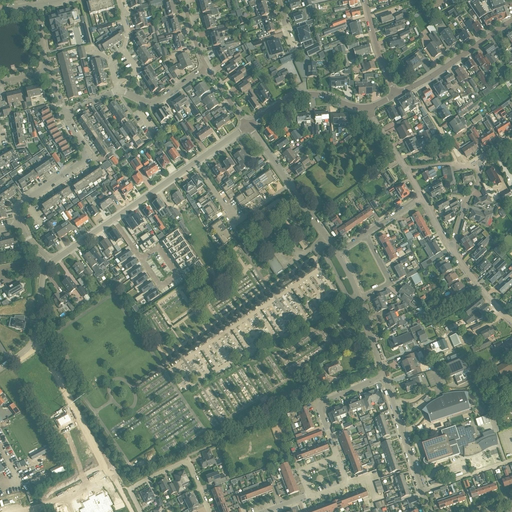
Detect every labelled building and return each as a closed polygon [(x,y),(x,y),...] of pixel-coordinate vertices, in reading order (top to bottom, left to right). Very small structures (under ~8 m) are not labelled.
[(112,0),(101,0),(87,4),(90,15),(111,10),(112,14),(116,13),(112,0)] [(264,0),(250,5),(251,8),(255,7),(257,12),(256,12),(257,12),(267,9),(265,3),(264,0)] [(301,0),(298,0),(289,3),(291,10),(299,7),(298,6),(303,4),(301,0)] [(502,0),(477,0),(467,3),(479,19),(486,14),(505,7),(503,0),(502,0)] [(173,2),(165,4),(167,10),(174,8),(173,2)] [(208,5),(201,7),(202,13),(210,11),(209,8),(212,7),(211,4),(208,5)] [(490,14),(482,19),(487,28),(493,24),(504,20),(510,17),(506,7),(490,14)] [(165,17),(161,18),(162,21),(168,19),(167,17),(176,14),(174,8),(167,10),(164,11),(165,17)] [(459,16),(454,8),(446,13),(448,18),(452,15),(455,19),(459,16)] [(258,17),(251,20),(252,23),(263,19),(262,17),(269,14),(267,9),(257,12),(258,17)] [(51,17),(48,18),(53,36),(55,35),(57,40),(54,41),(56,49),(61,48),(61,45),(68,44),(66,38),(69,38),(67,32),(65,32),(64,30),(62,30),(60,25),(61,25),(60,23),(62,22),(63,25),(70,23),(70,25),(77,24),(77,23),(80,22),(80,21),(78,10),(71,12),(70,10),(50,15),(51,17)] [(294,18),(293,18),(294,21),(295,21),(295,22),(296,22),(297,24),(307,21),(304,12),(293,16),(294,18)] [(390,12),(379,16),(382,24),(393,20),(390,12)] [(401,12),(394,16),(396,21),(403,17),(401,12)] [(142,13),(137,15),(132,16),(134,21),(143,19),(145,18),(144,13),(142,14),(142,13)] [(204,18),(202,19),(203,22),(205,22),(205,24),(217,21),(216,18),(212,19),(211,16),(204,18)] [(439,17),(432,20),(435,26),(439,24),(438,22),(441,20),(439,17)] [(330,27),(330,29),(345,23),(347,23),(345,18),(332,24),(333,26),(330,27)] [(143,19),(134,21),(135,26),(139,25),(140,29),(148,27),(147,23),(144,24),(143,19)] [(168,19),(162,21),(163,24),(166,23),(168,29),(171,28),(179,25),(177,19),(170,21),(170,22),(168,22),(168,19)] [(263,19),(252,23),(253,27),(257,26),(257,25),(259,24),(261,29),(262,29),(273,25),(271,19),(265,21),(264,19),(263,19)] [(385,32),(383,32),(385,36),(386,35),(386,36),(397,32),(404,29),(402,23),(401,20),(395,22),(396,25),(384,29),(385,32)] [(217,21),(205,24),(207,30),(214,28),(216,27),(216,24),(216,22),(217,21)] [(472,21),(467,24),(470,29),(472,27),(476,33),(478,32),(479,32),(481,31),(481,30),(482,30),(477,23),(474,25),(472,21)] [(300,29),(297,30),(299,37),(308,34),(309,34),(305,23),(298,25),(300,29)] [(347,28),(345,23),(330,29),(322,32),(324,37),(347,28)] [(349,30),(346,32),(347,33),(351,31),(354,30),(354,29),(356,28),(356,30),(361,29),(359,23),(355,24),(355,23),(352,24),(352,25),(349,26),(350,28),(349,29),(349,30)] [(428,32),(434,30),(430,23),(425,26),(428,32)] [(179,25),(171,28),(173,33),(181,31),(179,25)] [(261,36),(259,37),(259,39),(261,38),(261,39),(269,36),(268,33),(275,31),(273,25),(262,29),(263,33),(260,34),(261,36)] [(111,32),(112,35),(118,43),(122,40),(119,35),(122,34),(118,28),(115,29),(111,32)] [(351,31),(347,33),(347,34),(351,32),(353,38),(362,36),(361,33),(362,33),(361,29),(356,30),(356,28),(354,29),(354,30),(351,31)] [(213,34),(210,35),(211,41),(223,38),(223,37),(225,37),(224,32),(222,33),(222,32),(225,31),(224,29),(218,30),(212,32),(213,34)] [(448,29),(441,34),(442,36),(450,47),(451,46),(452,47),(456,44),(455,43),(456,42),(452,36),(452,35),(448,29)] [(85,31),(78,32),(80,44),(88,42),(85,31)] [(137,39),(132,42),(135,46),(144,41),(147,39),(142,31),(135,36),(137,39)] [(434,32),(431,34),(436,42),(440,40),(434,32)] [(456,35),(454,36),(457,39),(460,37),(463,42),(466,40),(466,41),(469,39),(468,39),(469,38),(469,37),(468,34),(467,35),(465,32),(459,35),(458,35),(457,36),(456,35)] [(106,34),(102,37),(109,49),(114,46),(108,37),(106,34)] [(299,37),(298,37),(300,44),(310,41),(308,34),(299,37)] [(112,35),(108,37),(114,46),(118,43),(112,35)] [(184,40),(183,36),(182,37),(182,36),(174,38),(175,42),(174,42),(174,43),(174,45),(176,44),(184,42),(183,40),(184,40)] [(98,42),(96,44),(100,50),(102,48),(105,52),(109,49),(102,37),(97,40),(98,42)] [(223,38),(211,41),(213,47),(220,45),(221,47),(225,46),(231,45),(235,44),(234,41),(225,43),(226,44),(225,45),(224,42),(223,38)] [(399,38),(388,40),(390,48),(401,45),(399,38)] [(344,39),(324,47),(325,50),(346,43),(344,39)] [(511,45),(507,39),(504,42),(503,40),(499,42),(504,49),(508,47),(511,45)] [(267,42),(263,43),(266,51),(280,47),(280,45),(281,45),(279,41),(278,41),(278,40),(268,43),(267,42)] [(144,41),(135,46),(138,51),(144,46),(144,47),(146,45),(144,41)] [(357,41),(347,44),(348,50),(353,49),(356,58),(371,53),(368,44),(359,47),(357,41)] [(185,44),(184,44),(184,42),(176,44),(174,45),(173,45),(174,48),(177,48),(177,50),(185,48),(186,48),(185,44)] [(434,42),(427,47),(434,58),(441,53),(434,42)] [(305,49),(309,57),(320,51),(317,44),(305,49)] [(495,45),(493,47),(491,44),(484,50),(487,54),(485,56),(491,66),(497,62),(493,56),(499,51),(495,45)] [(222,50),(217,52),(219,57),(230,52),(228,49),(232,47),(231,45),(225,46),(225,49),(222,51),(222,50)] [(343,45),(337,47),(339,55),(342,63),(348,61),(345,51),(343,45)] [(138,51),(136,52),(139,56),(147,51),(144,47),(144,46),(138,51)] [(84,47),(77,48),(80,60),(87,58),(84,47)] [(280,47),(266,51),(269,60),(276,58),(275,56),(282,53),(282,52),(283,51),(282,48),(281,48),(280,47)] [(147,51),(139,56),(142,60),(150,55),(147,51)] [(416,56),(406,63),(410,68),(411,70),(412,71),(422,65),(419,61),(424,58),(418,51),(414,54),(416,56)] [(67,52),(58,55),(59,61),(72,57),(71,55),(68,56),(67,52)] [(230,52),(219,57),(222,63),(228,61),(227,60),(232,57),(230,52)] [(187,53),(177,57),(180,63),(189,59),(187,53)] [(281,61),(286,58),(283,53),(278,56),(281,61)] [(480,54),(475,58),(481,67),(484,66),(487,71),(492,68),(486,59),(484,60),(480,54)] [(150,55),(142,60),(140,61),(142,64),(143,63),(144,65),(153,60),(150,55)] [(231,65),(225,69),(229,74),(237,68),(234,64),(241,59),(239,56),(229,63),(231,65)] [(72,57),(59,61),(60,66),(70,64),(69,60),(72,59),(72,57)] [(94,57),(88,59),(89,62),(90,62),(92,67),(103,64),(102,61),(100,61),(100,59),(95,60),(94,57)] [(180,63),(177,65),(179,68),(182,67),(183,70),(192,66),(189,59),(180,63)] [(368,61),(361,63),(363,70),(362,71),(362,73),(376,69),(374,62),(369,64),(368,61)] [(471,61),(465,64),(469,70),(472,68),(475,72),(477,70),(475,66),(471,61)] [(315,63),(307,63),(308,71),(309,77),(316,77),(315,63)] [(145,72),(141,76),(144,80),(153,73),(154,73),(149,66),(144,70),(145,72)] [(237,75),(232,78),(236,84),(244,78),(241,74),(246,71),(243,67),(236,72),(237,75)] [(270,70),(272,74),(271,75),(273,78),(274,78),(277,84),(284,80),(282,77),(288,74),(288,72),(287,72),(286,69),(279,73),(279,75),(278,75),(276,73),(277,72),(274,67),(273,68),(270,70)] [(74,68),(62,72),(63,77),(73,75),(72,71),(75,70),(74,68)] [(461,68),(455,72),(458,76),(456,78),(459,83),(468,77),(466,73),(465,74),(461,68)] [(153,73),(144,80),(147,84),(154,79),(155,79),(156,78),(153,73)] [(364,74),(364,80),(365,94),(372,94),(372,89),(375,89),(374,81),(367,82),(367,74),(364,74)] [(447,82),(444,84),(448,90),(451,87),(448,83),(451,81),(454,85),(456,83),(454,80),(451,74),(444,79),(447,82)] [(244,84),(239,88),(242,93),(251,87),(248,83),(252,80),(250,77),(242,82),(244,84)] [(344,78),(331,79),(332,87),(344,86),(344,83),(347,83),(347,77),(343,77),(344,78)] [(154,79),(147,84),(149,88),(157,83),(155,79),(154,79)] [(77,80),(65,83),(66,88),(76,86),(75,82),(78,81),(77,80)] [(362,82),(355,83),(355,90),(358,90),(359,95),(365,94),(364,80),(362,80),(362,82)] [(157,83),(149,88),(152,93),(156,90),(159,94),(165,89),(163,85),(160,87),(157,83)] [(192,100),(194,104),(200,100),(199,97),(200,96),(200,97),(209,91),(204,83),(201,84),(200,84),(197,86),(197,87),(195,89),(196,88),(198,92),(196,94),(198,96),(192,100)] [(262,93),(258,95),(263,104),(268,100),(265,95),(269,91),(264,83),(260,86),(263,89),(260,91),(262,93)] [(440,83),(433,87),(436,92),(440,90),(442,94),(443,93),(445,96),(450,93),(447,90),(444,86),(442,87),(440,83)] [(493,90),(493,89),(491,86),(489,83),(488,83),(485,86),(487,89),(489,92),(493,90)] [(27,96),(25,97),(26,103),(31,102),(30,99),(41,96),(40,95),(45,94),(43,87),(39,88),(38,87),(26,90),(27,96)] [(424,96),(421,98),(424,102),(430,98),(431,100),(434,98),(431,95),(432,95),(429,89),(422,94),(424,96)] [(453,99),(458,96),(459,95),(457,93),(455,94),(452,89),(449,91),(453,99)] [(251,90),(248,93),(252,99),(248,102),(254,110),(259,107),(255,101),(257,100),(251,90)] [(20,91),(13,93),(16,106),(18,106),(17,102),(22,101),(20,91)] [(80,91),(68,94),(69,99),(79,97),(78,93),(81,92),(80,91)] [(410,92),(405,95),(406,96),(412,105),(410,106),(413,110),(415,108),(414,106),(418,103),(410,92)] [(13,93),(6,94),(8,104),(13,103),(14,107),(16,106),(13,93)] [(212,95),(204,100),(207,105),(215,100),(212,95)] [(183,96),(178,100),(182,107),(185,105),(187,107),(189,105),(190,105),(187,102),(183,96)] [(398,101),(396,102),(400,109),(402,108),(403,110),(408,107),(411,111),(413,110),(410,106),(412,105),(406,96),(398,101)] [(432,101),(434,106),(436,109),(441,105),(437,98),(432,101)] [(178,100),(172,104),(178,113),(181,111),(179,109),(182,107),(178,100)] [(215,100),(207,105),(210,110),(219,105),(215,100)] [(459,107),(461,110),(470,103),(468,100),(459,107)] [(108,107),(111,111),(119,106),(118,106),(116,102),(108,107)] [(444,104),(438,108),(440,111),(441,113),(439,114),(443,120),(448,117),(451,115),(444,104)] [(114,115),(123,109),(120,105),(118,106),(119,106),(111,111),(114,115)] [(232,113),(229,108),(227,105),(223,108),(225,111),(226,109),(230,115),(232,113)] [(46,106),(38,108),(40,112),(38,113),(41,118),(50,113),(46,106)] [(164,108),(160,110),(166,119),(169,117),(171,118),(173,117),(166,107),(164,109),(164,108)] [(220,107),(214,111),(215,114),(224,126),(229,122),(225,116),(224,115),(222,117),(223,118),(220,120),(219,118),(221,117),(218,112),(222,110),(220,107)] [(388,110),(387,111),(392,120),(398,117),(393,108),(392,108),(390,108),(388,110)] [(125,114),(123,109),(114,115),(117,120),(124,114),(125,114)] [(157,113),(155,115),(162,124),(164,123),(163,121),(166,119),(160,110),(157,113)] [(214,111),(211,113),(213,116),(214,116),(214,117),(217,122),(214,124),(218,130),(224,126),(215,114),(214,111)] [(83,118),(78,121),(81,125),(89,119),(87,117),(88,116),(86,112),(82,115),(83,118)] [(50,113),(41,118),(42,121),(41,122),(42,123),(43,123),(52,118),(50,113)] [(120,124),(127,119),(124,114),(117,120),(120,124)] [(480,115),(472,121),(474,125),(483,119),(480,115)] [(489,116),(486,118),(487,121),(493,130),(495,129),(500,135),(505,132),(506,132),(501,125),(500,123),(495,126),(489,116)] [(52,118),(43,123),(45,127),(55,122),(52,118)] [(89,119),(81,125),(84,128),(91,123),(92,125),(95,123),(94,122),(95,121),(94,119),(92,120),(90,118),(89,119)] [(458,119),(450,124),(450,125),(449,126),(452,130),(453,129),(461,124),(465,121),(463,118),(459,121),(458,119)] [(122,128),(130,123),(127,119),(120,124),(122,128)] [(504,123),(501,125),(506,132),(508,131),(509,131),(511,130),(511,129),(511,128),(507,121),(506,121),(505,119),(502,120),(504,123)] [(402,127),(397,129),(399,133),(401,135),(400,135),(401,136),(400,137),(401,140),(402,139),(403,140),(410,136),(408,132),(411,130),(406,121),(400,124),(402,127)] [(487,121),(484,123),(489,132),(485,135),(489,142),(492,141),(493,141),(495,140),(495,138),(492,133),(494,132),(493,130),(487,121)] [(55,122),(45,127),(47,132),(49,131),(56,127),(54,123),(55,122)] [(133,127),(134,126),(131,122),(130,123),(122,128),(125,132),(133,127)] [(91,123),(84,128),(86,132),(94,127),(92,125),(91,123)] [(183,123),(179,125),(184,133),(188,131),(183,123)] [(461,124),(453,129),(457,135),(464,129),(461,124)] [(120,126),(118,128),(126,140),(129,138),(120,126)] [(128,136),(136,131),(137,130),(134,126),(133,127),(125,132),(128,136)] [(56,127),(49,131),(51,136),(58,132),(56,127)] [(94,127),(86,132),(89,135),(98,129),(97,128),(95,129),(94,127)] [(208,128),(206,130),(202,132),(206,138),(212,134),(208,128)] [(268,129),(264,131),(271,141),(274,139),(275,140),(278,138),(271,128),(269,130),(268,129)] [(297,128),(294,129),(301,138),(303,137),(297,128)] [(473,128),(471,129),(479,142),(481,141),(483,145),(489,142),(485,135),(480,138),(475,129),(474,130),(473,128)] [(98,129),(89,135),(91,139),(101,133),(98,129)] [(294,129),(290,132),(296,141),(301,138),(294,129)] [(137,130),(136,131),(128,136),(131,140),(139,135),(140,135),(137,130)] [(428,131),(422,133),(429,148),(435,145),(428,131)] [(61,136),(58,132),(51,136),(48,137),(50,140),(48,140),(49,142),(52,141),(61,136)] [(202,132),(197,136),(201,142),(201,141),(202,142),(205,140),(204,139),(206,138),(202,132)] [(101,133),(91,139),(94,143),(103,136),(101,133)] [(467,144),(472,153),(474,151),(475,152),(478,150),(478,149),(476,146),(479,144),(472,134),(469,136),(474,144),(472,145),(469,143),(467,144)] [(139,135),(131,141),(134,145),(141,140),(139,135)] [(56,144),(64,140),(63,140),(61,136),(52,141),(54,145),(56,144)] [(104,136),(103,136),(94,143),(96,147),(106,140),(104,136)] [(180,147),(173,137),(170,139),(177,149),(180,147)] [(415,138),(405,143),(411,153),(417,150),(417,149),(420,148),(415,138)] [(187,139),(181,142),(183,145),(187,152),(188,152),(191,151),(190,150),(193,148),(188,141),(187,139)] [(285,139),(275,145),(277,147),(277,148),(278,148),(279,150),(288,144),(285,139)] [(24,140),(15,141),(16,147),(17,147),(18,149),(26,148),(24,140)] [(64,140),(56,144),(56,145),(57,144),(60,148),(67,144),(64,140)] [(106,140),(96,147),(99,150),(106,145),(109,144),(106,140)] [(144,144),(141,140),(134,145),(137,149),(144,144)] [(455,140),(452,141),(458,150),(461,148),(455,140)] [(60,148),(62,153),(69,149),(67,144),(60,148)] [(467,144),(461,148),(466,157),(467,157),(470,155),(470,154),(472,153),(467,144)] [(106,145),(99,150),(101,154),(109,149),(106,145)] [(171,145),(165,149),(174,161),(175,162),(178,160),(177,159),(180,157),(174,149),(171,145)] [(447,148),(437,151),(439,159),(449,156),(447,148)] [(12,149),(7,152),(12,160),(14,163),(15,162),(14,161),(19,158),(17,155),(15,155),(12,149)] [(69,149),(62,153),(60,154),(63,160),(69,157),(68,155),(72,153),(69,149)] [(109,149),(101,154),(104,158),(106,157),(108,160),(114,156),(109,149)] [(133,149),(126,154),(129,157),(136,153),(133,149)] [(290,149),(283,155),(286,160),(298,151),(296,149),(293,152),(290,149)] [(242,150),(234,156),(241,165),(239,166),(241,170),(247,166),(245,163),(249,160),(242,150)] [(158,156),(155,158),(162,169),(170,164),(161,151),(157,154),(158,156)] [(298,151),(286,160),(290,165),(293,162),(295,164),(301,160),(299,157),(298,159),(295,156),(299,153),(298,151)] [(7,152),(3,154),(7,162),(12,160),(7,152)] [(115,157),(109,161),(113,167),(119,163),(115,157)] [(51,158),(46,161),(51,168),(56,165),(51,158)] [(300,166),(294,170),(295,173),(296,176),(297,175),(298,176),(300,174),(302,176),(306,172),(305,170),(306,170),(304,167),(304,166),(309,162),(307,158),(300,162),(302,164),(300,166)] [(137,159),(134,161),(139,169),(143,167),(137,159)] [(229,159),(223,163),(226,167),(224,169),(226,172),(227,171),(234,166),(229,159)] [(256,168),(263,163),(260,159),(253,163),(256,168)] [(46,161),(42,163),(47,171),(51,168),(46,161)] [(139,169),(134,161),(130,164),(135,171),(133,172),(135,174),(134,174),(135,176),(132,178),(137,186),(138,185),(139,186),(141,185),(141,184),(143,182),(141,179),(142,178),(139,173),(139,174),(137,171),(139,169)] [(147,161),(145,162),(153,175),(156,173),(156,174),(158,173),(158,172),(154,164),(151,166),(147,161)] [(106,170),(111,166),(108,162),(102,165),(106,170)] [(145,162),(143,164),(146,169),(144,171),(148,178),(149,178),(150,178),(151,177),(151,176),(153,175),(145,162)] [(42,163),(38,166),(43,174),(47,171),(42,163)] [(34,169),(39,177),(40,178),(43,176),(43,175),(44,175),(43,174),(38,166),(34,169)] [(219,166),(213,170),(218,177),(224,173),(228,178),(229,177),(230,177),(227,171),(226,172),(224,169),(222,170),(219,166)] [(98,167),(94,170),(99,177),(103,175),(104,176),(106,175),(103,169),(101,171),(98,167)] [(493,168),(486,172),(492,183),(495,181),(497,185),(501,183),(493,168)] [(34,169),(29,172),(35,180),(39,177),(34,169)] [(386,169),(380,173),(383,176),(383,175),(390,186),(398,180),(390,170),(388,171),(386,169)] [(437,175),(433,169),(427,172),(422,175),(426,182),(437,175)] [(94,170),(91,172),(97,182),(101,179),(99,177),(94,170)] [(270,171),(264,175),(271,184),(274,182),(278,180),(275,176),(274,177),(270,171)] [(29,172),(25,175),(30,182),(35,180),(29,172)] [(91,172),(87,175),(92,183),(93,184),(97,182),(91,172)] [(462,178),(461,178),(462,181),(463,180),(463,184),(475,181),(473,172),(461,174),(462,178)] [(455,183),(453,174),(446,175),(448,182),(449,181),(449,185),(455,183)] [(25,175),(21,178),(27,186),(28,185),(28,186),(31,184),(30,182),(25,175)] [(87,175),(83,177),(88,185),(92,183),(87,175)] [(116,175),(113,177),(118,183),(111,187),(115,193),(120,189),(124,195),(126,194),(129,193),(118,177),(116,175)] [(120,175),(118,177),(129,193),(131,191),(131,190),(132,189),(125,178),(124,179),(120,175)] [(264,175),(258,179),(265,189),(267,187),(271,184),(264,175)] [(193,180),(190,182),(198,192),(202,190),(201,188),(203,186),(201,183),(202,183),(197,176),(192,179),(193,180)] [(83,177),(79,180),(85,188),(86,189),(89,187),(88,185),(83,177)] [(16,180),(14,182),(18,187),(20,185),(23,190),(26,188),(25,187),(27,186),(21,178),(17,181),(16,180)] [(258,179),(252,183),(259,192),(262,190),(263,190),(265,189),(258,179)] [(79,180),(76,183),(81,190),(85,188),(79,180)] [(10,187),(7,189),(12,196),(17,193),(14,189),(16,188),(12,181),(7,184),(10,187)] [(224,184),(220,186),(223,190),(223,189),(227,195),(232,192),(231,190),(233,188),(234,190),(240,186),(238,184),(236,186),(233,182),(232,183),(230,181),(224,185),(224,184)] [(434,188),(429,191),(432,198),(441,193),(439,189),(443,187),(439,181),(433,185),(434,188)] [(190,203),(191,197),(198,192),(190,182),(185,185),(186,187),(184,188),(187,193),(188,193),(189,195),(186,197),(190,203)] [(76,183),(72,185),(75,189),(73,190),(75,194),(81,190),(76,183)] [(403,184),(395,188),(398,194),(406,189),(405,187),(406,186),(404,184),(404,185),(403,184)] [(67,186),(63,189),(68,197),(72,194),(67,186)] [(254,187),(247,191),(254,200),(256,199),(256,198),(260,196),(254,187)] [(7,189),(3,192),(8,199),(12,196),(7,189)] [(63,189),(59,191),(64,199),(68,197),(63,189)] [(406,189),(398,194),(401,199),(409,194),(410,193),(409,191),(408,192),(406,189)] [(509,190),(503,194),(506,199),(511,196),(509,190)] [(59,191),(55,194),(60,202),(64,199),(59,191)] [(247,191),(242,195),(248,204),(251,202),(252,202),(254,200),(247,191)] [(0,193),(0,198),(6,201),(6,200),(7,200),(8,199),(3,192),(0,193)] [(179,192),(173,196),(175,199),(173,200),(177,206),(179,205),(185,201),(179,192)] [(55,194),(51,197),(57,204),(60,202),(55,194)] [(103,195),(100,197),(108,207),(109,206),(110,207),(113,205),(112,204),(109,198),(108,198),(108,197),(105,199),(103,195)] [(208,195),(198,202),(202,208),(211,202),(209,198),(208,195)] [(242,195),(236,199),(240,205),(239,206),(242,209),(245,207),(244,207),(248,204),(242,195)] [(475,202),(474,206),(486,209),(487,206),(492,203),(488,195),(484,198),(484,201),(478,199),(478,198),(476,198),(475,201),(475,202)] [(90,196),(86,199),(90,206),(86,209),(88,211),(89,211),(92,215),(93,217),(94,217),(98,213),(98,214),(99,213),(94,207),(96,205),(93,201),(90,196)] [(51,197),(48,199),(53,207),(55,209),(56,208),(54,206),(57,204),(51,197)] [(100,201),(97,203),(103,211),(108,207),(100,197),(98,198),(100,201)] [(48,199),(44,202),(49,209),(53,207),(48,199)] [(159,200),(153,204),(158,212),(161,216),(164,220),(168,216),(169,217),(172,215),(168,208),(165,210),(164,208),(159,200)] [(451,208),(457,205),(457,204),(458,204),(456,200),(450,203),(448,203),(446,200),(436,205),(438,208),(437,209),(439,212),(449,206),(451,208)] [(44,202),(40,204),(43,208),(41,209),(45,215),(48,213),(47,211),(49,209),(44,202)] [(211,202),(202,208),(206,214),(216,207),(214,205),(211,202)] [(368,210),(364,213),(368,219),(370,217),(371,218),(373,216),(373,215),(370,210),(372,209),(369,205),(366,207),(368,210)] [(216,207),(206,214),(207,215),(210,219),(211,220),(211,219),(213,221),(218,218),(216,216),(220,213),(217,210),(217,209),(216,207)] [(149,208),(143,211),(148,218),(149,219),(151,217),(158,228),(163,225),(157,216),(155,217),(153,214),(149,208)] [(173,208),(170,210),(176,219),(179,216),(173,208)] [(472,210),(470,219),(479,222),(480,221),(482,222),(481,225),(487,226),(489,218),(491,219),(493,214),(485,212),(484,215),(477,213),(478,212),(472,210)] [(451,211),(442,216),(444,219),(443,220),(445,222),(455,217),(451,211)] [(364,213),(358,216),(362,222),(368,219),(364,213)] [(418,213),(412,216),(415,222),(422,219),(418,213)] [(75,214),(73,215),(75,218),(74,218),(76,221),(73,223),(77,228),(83,224),(79,219),(77,216),(75,214)] [(84,215),(79,219),(83,224),(88,221),(84,215)] [(138,215),(132,219),(139,228),(144,225),(145,226),(148,223),(144,218),(143,217),(144,218),(141,220),(138,215)] [(358,216),(353,220),(357,226),(362,222),(358,216)] [(127,228),(127,229),(127,230),(128,230),(132,236),(135,234),(134,232),(139,228),(132,219),(131,219),(127,221),(128,222),(127,223),(129,227),(130,228),(128,230),(127,228)] [(215,225),(211,228),(216,234),(225,227),(223,225),(219,219),(214,222),(215,225)] [(422,219),(415,222),(418,228),(425,224),(422,219)] [(353,220),(348,223),(352,229),(357,226),(353,220)] [(67,222),(60,226),(63,232),(65,231),(67,233),(72,230),(67,222)] [(348,223),(343,227),(347,233),(352,229),(348,223)] [(425,224),(418,228),(421,233),(428,230),(425,224)] [(60,226),(54,230),(60,238),(67,233),(65,231),(63,232),(60,226)] [(471,231),(470,231),(472,235),(480,230),(477,226),(475,228),(471,231)] [(225,227),(216,234),(220,239),(229,233),(226,230),(227,229),(225,227)] [(343,227),(337,231),(341,236),(347,233),(343,227)] [(182,234),(180,232),(180,231),(179,229),(160,242),(162,245),(163,245),(165,247),(182,234)] [(428,230),(421,233),(424,239),(431,235),(428,230)] [(121,239),(115,231),(114,231),(110,233),(110,234),(110,235),(113,240),(110,242),(114,247),(117,245),(116,243),(121,239)] [(51,233),(42,239),(48,247),(53,244),(51,241),(55,238),(51,233)] [(229,233),(220,239),(224,246),(230,241),(230,242),(234,240),(232,236),(231,237),(229,233)] [(159,241),(155,236),(150,239),(147,234),(143,236),(152,248),(154,246),(153,245),(159,241)] [(185,239),(185,240),(183,237),(184,237),(182,234),(165,247),(166,248),(165,249),(167,252),(185,240),(185,239)] [(385,235),(379,239),(382,244),(388,241),(389,242),(392,241),(396,239),(395,236),(390,239),(389,237),(387,239),(385,235)] [(466,237),(460,242),(463,247),(475,239),(473,235),(470,237),(470,236),(467,238),(466,237)] [(12,236),(7,237),(9,247),(14,246),(15,248),(18,247),(16,240),(13,241),(12,236)] [(144,244),(139,247),(143,252),(148,248),(149,250),(152,248),(143,236),(140,238),(144,244)] [(301,245),(304,243),(300,237),(295,240),(300,248),(302,247),(301,245)] [(475,239),(463,247),(464,247),(463,248),(466,252),(466,251),(467,252),(473,247),(472,245),(475,243),(474,243),(477,241),(475,239)] [(106,240),(101,244),(106,251),(102,253),(106,259),(110,257),(107,253),(109,251),(108,249),(111,247),(106,240)] [(189,245),(188,245),(186,242),(187,242),(185,240),(167,252),(167,253),(168,252),(169,254),(171,258),(189,245)] [(388,241),(382,244),(385,250),(394,245),(392,241),(389,242),(388,241)] [(432,244),(431,241),(425,245),(426,248),(428,247),(434,256),(440,252),(435,243),(432,244)] [(192,250),(190,248),(190,247),(189,245),(171,258),(171,257),(172,257),(173,259),(172,259),(174,263),(192,250)] [(394,245),(385,250),(388,256),(394,252),(396,251),(397,253),(399,251),(399,250),(398,248),(396,250),(394,245)] [(478,251),(472,257),(476,261),(482,255),(486,251),(480,245),(478,247),(476,249),(478,251)] [(503,252),(498,246),(494,250),(500,255),(503,252)] [(95,249),(89,253),(104,273),(99,266),(103,264),(106,267),(109,265),(104,258),(102,260),(97,254),(98,253),(95,249)] [(195,256),(193,253),(194,253),(192,250),(174,263),(175,263),(175,262),(177,264),(176,264),(176,265),(178,268),(195,256)] [(122,251),(114,256),(116,259),(117,259),(120,263),(117,265),(117,266),(126,260),(127,259),(131,256),(128,251),(123,254),(122,255),(120,252),(122,251)] [(394,252),(388,256),(391,261),(397,258),(394,252)] [(89,253),(83,257),(96,274),(94,275),(99,283),(102,281),(98,277),(99,276),(100,278),(101,278),(104,276),(104,275),(103,274),(104,273),(89,253)] [(420,253),(414,256),(418,263),(424,260),(420,253)] [(276,262),(277,261),(276,259),(275,259),(273,257),(274,257),(273,254),(265,259),(268,264),(271,268),(276,276),(284,271),(281,266),(280,267),(276,262)] [(181,273),(200,260),(198,257),(197,258),(195,256),(178,268),(179,267),(180,269),(180,270),(179,270),(181,273)] [(126,260),(117,266),(120,269),(123,266),(126,271),(123,273),(131,268),(132,267),(137,263),(133,259),(129,262),(128,263),(126,260)] [(200,260),(181,273),(182,273),(183,273),(184,274),(183,275),(185,278),(193,273),(190,269),(192,268),(193,268),(196,266),(198,269),(204,266),(201,262),(202,262),(200,260)] [(502,260),(494,267),(497,270),(504,262),(502,260)] [(443,261),(435,266),(436,266),(438,270),(439,269),(443,274),(441,275),(441,276),(449,271),(452,269),(448,264),(445,265),(443,261)] [(485,261),(478,268),(481,271),(480,272),(482,274),(483,273),(490,266),(485,261)] [(79,263),(73,267),(78,275),(84,271),(88,278),(93,275),(88,268),(86,270),(82,265),(81,265),(79,263)] [(400,265),(394,268),(397,274),(407,269),(403,270),(400,265)] [(131,268),(123,273),(125,277),(128,274),(131,279),(130,279),(131,280),(136,275),(138,274),(142,271),(139,266),(134,270),(133,271),(131,268)] [(407,269),(397,274),(398,276),(399,279),(400,279),(406,276),(407,279),(414,275),(412,272),(409,274),(407,269)] [(496,270),(487,278),(492,284),(501,276),(496,270)] [(449,271),(441,276),(442,276),(444,279),(445,279),(449,284),(447,285),(455,280),(455,281),(458,279),(454,273),(451,275),(449,271)] [(503,278),(505,281),(497,288),(498,289),(497,290),(498,292),(499,291),(502,294),(502,293),(503,294),(504,292),(504,291),(509,287),(510,288),(511,285),(511,280),(509,277),(511,274),(511,272),(511,271),(503,278)] [(136,275),(131,280),(133,283),(134,282),(137,286),(134,288),(142,283),(143,282),(148,279),(144,274),(138,278),(136,275)] [(410,278),(415,286),(422,283),(418,274),(410,278)] [(69,278),(62,283),(70,293),(77,288),(75,285),(69,278)] [(455,280),(447,285),(448,285),(450,289),(452,288),(455,294),(464,288),(460,282),(457,284),(455,281),(455,280)] [(18,282),(4,290),(9,299),(16,295),(17,296),(19,294),(19,293),(23,290),(18,282)] [(142,283),(134,288),(137,292),(140,289),(143,293),(135,299),(147,291),(153,287),(150,282),(145,285),(144,286),(142,283)] [(156,304),(180,289),(177,286),(154,301),(156,304)] [(81,287),(77,290),(83,298),(83,297),(87,302),(91,300),(87,295),(81,287)] [(403,287),(399,292),(403,296),(401,299),(408,305),(412,299),(410,297),(412,294),(403,287)] [(147,291),(135,299),(137,303),(145,298),(148,302),(159,295),(155,290),(151,293),(149,294),(147,291)] [(373,301),(373,302),(374,304),(374,305),(375,307),(384,303),(382,297),(388,295),(386,291),(378,295),(379,298),(373,301)] [(58,294),(52,298),(59,309),(60,309),(62,308),(62,307),(61,305),(64,303),(63,301),(68,299),(64,294),(60,297),(58,294)] [(478,310),(484,305),(483,303),(484,303),(480,298),(464,311),(468,316),(478,310)] [(384,303),(375,307),(376,309),(377,312),(378,313),(387,309),(384,303)] [(21,312),(26,312),(26,310),(27,310),(27,307),(26,307),(26,305),(23,305),(23,304),(18,304),(18,305),(14,305),(14,309),(2,309),(2,316),(18,316),(18,312),(18,313),(21,313),(21,312)] [(399,306),(394,309),(396,312),(406,308),(404,304),(399,306)] [(482,316),(485,314),(490,310),(485,304),(484,305),(478,310),(468,316),(469,317),(464,321),(468,325),(470,323),(471,323),(482,319),(482,318),(481,319),(480,316),(482,316)] [(385,317),(386,320),(387,320),(388,322),(397,318),(394,312),(385,316),(385,317)] [(25,324),(25,322),(23,321),(24,317),(21,316),(15,316),(15,319),(11,319),(9,327),(17,328),(17,329),(20,330),(20,329),(24,330),(24,328),(25,328),(25,325),(25,324)] [(397,318),(388,322),(388,324),(389,327),(390,327),(390,328),(395,326),(396,328),(406,324),(405,321),(399,323),(397,318)] [(419,325),(410,329),(412,332),(415,340),(419,338),(421,342),(427,340),(425,334),(425,333),(425,334),(423,331),(422,332),(419,325)] [(491,327),(480,333),(484,340),(494,335),(491,327)] [(413,341),(409,333),(399,337),(403,346),(413,341)] [(457,334),(450,337),(454,348),(462,344),(457,334)] [(403,346),(399,337),(395,339),(395,338),(391,340),(392,340),(389,341),(393,350),(403,346)] [(447,349),(444,340),(438,343),(442,351),(447,349)] [(488,340),(474,346),(477,351),(491,345),(488,340)] [(407,361),(402,363),(403,365),(404,368),(414,365),(412,360),(416,359),(414,354),(406,357),(407,361)] [(464,358),(444,366),(448,378),(454,376),(458,386),(464,383),(465,383),(464,382),(475,378),(470,365),(467,367),(467,365),(464,358)] [(337,361),(326,366),(326,367),(329,375),(337,372),(341,370),(337,361)] [(511,364),(510,361),(496,369),(501,377),(511,370),(511,364)] [(405,369),(404,369),(405,371),(406,371),(407,374),(412,372),(413,376),(421,372),(420,367),(415,369),(414,365),(404,368),(405,369)] [(322,374),(311,379),(314,388),(322,384),(323,387),(327,386),(322,374)] [(413,383),(405,386),(407,393),(417,389),(415,384),(420,383),(418,377),(412,379),(413,383)] [(376,390),(370,392),(374,403),(378,401),(380,405),(385,403),(381,393),(378,394),(376,390)] [(362,400),(363,401),(366,411),(372,408),(371,404),(374,403),(370,392),(364,395),(365,399),(362,400)] [(429,407),(426,411),(429,413),(427,415),(428,416),(431,423),(448,417),(447,416),(452,414),(452,416),(470,410),(467,401),(468,393),(461,393),(454,393),(448,394),(442,395),(442,397),(441,398),(437,400),(433,403),(429,407)] [(358,398),(353,400),(356,409),(361,408),(362,413),(367,411),(366,411),(363,401),(360,402),(358,398)] [(349,406),(346,407),(348,413),(350,418),(354,416),(352,411),(356,409),(353,400),(347,402),(349,406)] [(339,406),(336,407),(340,416),(348,413),(346,407),(343,408),(342,404),(338,405),(339,406)] [(332,413),(328,414),(332,424),(338,421),(336,418),(340,416),(336,407),(334,408),(333,407),(330,408),(332,413)] [(307,408),(298,411),(300,416),(308,413),(307,412),(309,411),(307,408)] [(300,416),(298,417),(299,420),(301,419),(302,421),(310,418),(310,419),(311,418),(310,414),(308,415),(308,413),(300,416)] [(59,415),(52,419),(54,423),(57,421),(61,427),(71,421),(68,415),(61,419),(59,415)] [(383,416),(374,419),(376,424),(385,421),(383,416)] [(310,418),(302,421),(304,427),(312,423),(310,419),(310,418)] [(312,423),(304,427),(305,432),(314,429),(312,423)] [(443,437),(421,444),(426,457),(425,458),(424,458),(424,459),(423,460),(423,461),(423,462),(424,463),(425,464),(426,465),(427,465),(428,465),(460,454),(460,455),(464,455),(464,457),(468,457),(472,456),(476,455),(480,453),(483,451),(486,449),(488,448),(491,447),(494,446),(496,445),(497,445),(498,445),(496,433),(494,434),(493,430),(483,434),(482,434),(484,437),(482,439),(481,441),(478,444),(477,445),(475,442),(473,435),(475,434),(473,427),(465,430),(464,426),(456,429),(455,426),(441,431),(443,437)] [(295,430),(293,430),(296,438),(302,436),(300,432),(297,434),(295,430)] [(381,438),(377,439),(378,442),(380,442),(385,440),(384,437),(390,435),(388,430),(379,433),(381,438)] [(76,439),(75,439),(79,437),(78,437),(80,436),(78,431),(76,432),(72,433),(65,436),(68,441),(65,443),(67,446),(68,449),(71,448),(74,446),(72,441),(76,439)] [(346,432),(338,435),(340,440),(348,437),(346,432)] [(348,437),(340,440),(342,445),(350,442),(348,437)] [(318,444),(315,445),(319,455),(322,454),(322,452),(323,452),(320,443),(319,441),(317,442),(318,444)] [(378,442),(370,445),(371,448),(373,447),(373,448),(381,445),(382,449),(391,446),(390,441),(381,444),(380,442),(378,442)] [(325,442),(320,443),(323,452),(329,450),(325,442)] [(350,442),(342,445),(344,450),(352,447),(350,442)] [(52,444),(30,456),(33,460),(55,448),(52,444)] [(311,444),(310,445),(311,447),(310,447),(313,456),(315,455),(315,456),(319,455),(315,445),(312,447),(311,444)] [(309,448),(305,449),(309,459),(312,457),(312,456),(313,456),(310,447),(311,447),(310,445),(308,445),(309,448)] [(352,447),(344,450),(346,455),(347,455),(347,454),(354,452),(352,447)] [(302,448),(299,449),(300,451),(303,459),(305,459),(305,460),(309,459),(305,449),(303,450),(302,448)] [(79,449),(70,453),(74,459),(76,458),(78,462),(81,461),(82,463),(86,461),(85,459),(90,457),(86,449),(81,451),(80,451),(79,449)] [(204,459),(200,461),(203,468),(215,464),(212,456),(210,450),(202,453),(204,459)] [(303,459),(300,451),(296,453),(295,451),(292,452),(296,462),(298,461),(303,459)] [(347,454),(347,455),(349,459),(358,456),(356,451),(354,452),(347,454)] [(358,456),(349,459),(351,465),(359,461),(358,456)] [(359,461),(351,465),(353,470),(361,467),(359,461)] [(288,463),(277,467),(280,474),(290,471),(288,463)] [(62,465),(51,470),(54,477),(65,471),(62,465)] [(398,465),(388,468),(390,473),(399,470),(398,465)] [(361,467),(353,470),(355,475),(357,474),(358,477),(368,473),(366,470),(363,471),(361,467)] [(290,471),(280,474),(283,481),(293,478),(290,471)] [(187,481),(188,481),(184,472),(175,476),(177,481),(174,482),(179,492),(183,490),(181,486),(188,483),(187,481)] [(217,473),(206,477),(209,484),(216,481),(218,485),(226,482),(224,475),(219,477),(217,473)] [(396,475),(390,477),(391,480),(394,479),(396,484),(405,481),(403,476),(397,478),(396,475)] [(293,478),(283,481),(285,488),(296,485),(293,478)] [(508,478),(502,480),(504,487),(510,485),(508,478)] [(162,482),(158,484),(163,494),(168,491),(170,495),(176,492),(173,484),(169,486),(166,480),(165,480),(165,479),(161,481),(162,482)] [(269,483),(264,485),(267,493),(268,492),(269,494),(273,492),(272,491),(270,485),(273,484),(270,479),(268,480),(269,483)] [(489,483),(487,484),(488,487),(489,486),(491,492),(497,490),(495,484),(490,486),(489,483)] [(215,489),(211,491),(213,496),(222,493),(220,488),(222,487),(221,484),(214,487),(215,489)] [(264,485),(259,486),(262,495),(262,496),(266,495),(265,493),(267,493),(264,485)] [(296,485),(285,488),(288,496),(298,492),(296,485)] [(483,485),(481,486),(481,489),(483,488),(484,494),(491,492),(489,486),(488,487),(484,488),(483,485)] [(253,486),(248,488),(252,498),(257,497),(254,488),(253,486)] [(259,486),(254,488),(257,497),(262,495),(259,486)] [(149,488),(141,493),(146,504),(155,499),(149,488)] [(243,490),(244,492),(247,500),(248,500),(249,501),(252,500),(252,498),(248,488),(243,490)] [(471,492),(470,493),(472,498),(474,497),(475,499),(478,498),(478,496),(476,491),(475,491),(474,488),(470,490),(471,492)] [(477,488),(474,488),(475,491),(476,491),(478,496),(484,494),(483,488),(481,489),(477,490),(477,488)] [(85,507),(79,510),(80,511),(108,511),(112,510),(110,506),(112,505),(104,489),(81,501),(85,507)] [(365,489),(360,490),(363,499),(368,497),(365,489)] [(360,490),(354,492),(358,501),(363,499),(360,490)] [(238,491),(235,492),(238,500),(240,500),(241,502),(242,504),(246,502),(245,501),(247,500),(244,492),(239,494),(238,491)] [(409,493),(408,491),(399,494),(400,499),(411,495),(410,492),(409,493)] [(354,492),(349,494),(352,503),(358,501),(354,492)] [(456,495),(455,495),(456,498),(457,497),(459,503),(465,501),(463,495),(464,495),(463,492),(456,495)] [(188,493),(177,498),(180,504),(185,502),(187,506),(196,501),(193,495),(190,497),(188,493)] [(222,493),(213,496),(215,501),(224,498),(222,493)] [(349,494),(344,496),(345,498),(347,504),(348,504),(352,503),(349,494)] [(455,495),(448,497),(449,500),(451,499),(452,505),(459,503),(457,497),(456,498),(455,495)] [(224,498),(215,501),(217,506),(225,503),(224,498)] [(345,498),(340,500),(343,508),(348,506),(348,504),(347,504),(345,498)] [(444,499),(442,499),(443,502),(444,502),(446,507),(452,505),(451,499),(449,500),(445,501),(444,499)] [(340,500),(335,502),(338,510),(343,508),(340,500)] [(441,500),(437,501),(440,509),(446,507),(444,502),(443,502),(442,503),(441,500)] [(189,510),(185,511),(193,511),(197,510),(196,508),(198,506),(196,501),(187,506),(189,510)] [(335,502),(330,504),(332,511),(333,511),(338,510),(335,502)] [(218,508),(216,508),(218,511),(219,511),(227,508),(225,503),(217,506),(218,508)]
